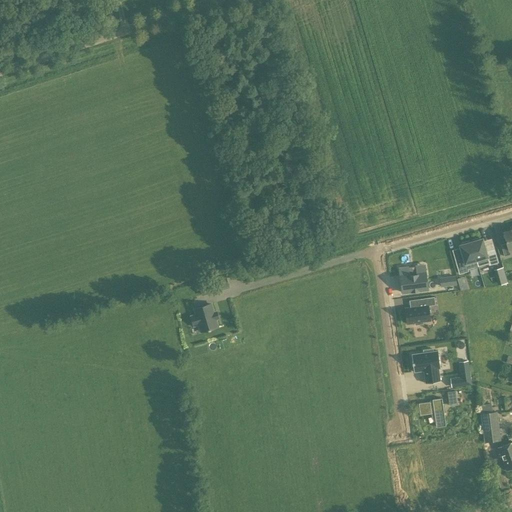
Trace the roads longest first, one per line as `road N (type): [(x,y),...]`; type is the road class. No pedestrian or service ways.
road 1 (unclassified): [(0,72),(217,0)]
road 2 (residential): [(376,249),(402,441)]
road 3 (residential): [(376,249),(224,294)]
road 4 (residential): [(511,209),(376,249)]
